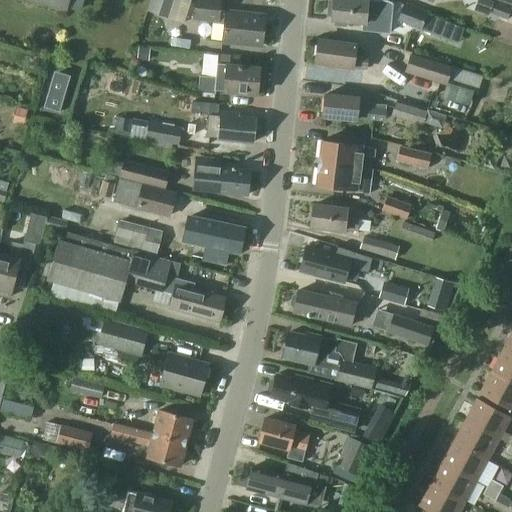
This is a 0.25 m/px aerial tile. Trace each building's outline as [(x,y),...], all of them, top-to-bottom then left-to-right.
[(34,0),(67,8),(68,0),(34,0)] [(151,0),(148,11),(169,18),(174,0),(151,0)] [(195,0),(194,19),(220,22),(224,27),(222,41),(262,46),(265,15),(220,11),(220,0),(195,0)] [(328,0),(327,16),(332,17),(332,20),(365,23),(380,25),(382,3),(367,1),(354,0),(328,0)] [(422,29),(427,14),(404,5),(398,20),(422,30),(422,29)] [(437,18),(427,14),(422,29),(431,33),(437,18)] [(319,40),(316,63),(353,68),(353,66),(366,68),(368,56),(354,55),(356,45),(319,40)] [(412,55),(406,72),(446,86),(452,68),(412,55)] [(217,63),(216,77),(200,76),(199,92),(214,93),(214,90),(257,94),(260,67),(217,63)] [(55,71),(44,107),(59,111),(70,76),(55,71)] [(325,95),(323,117),(356,120),(356,118),(369,119),(370,108),(357,107),(358,98),(325,95)] [(191,113),(218,115),(219,103),(192,101),(191,113)] [(396,104),(393,115),(423,124),(427,113),(396,104)] [(208,114),(206,136),(219,138),(219,139),(252,143),(254,117),(237,116),(238,112),(222,111),(221,116),(208,114)] [(145,138),(148,121),(132,118),(129,138),(146,141),(146,138),(145,138)] [(145,138),(146,138),(178,144),(181,127),(148,121),(145,138)] [(321,141),(319,163),(360,168),(361,155),(374,157),(375,149),(362,146),(321,141)] [(400,147),(396,160),(427,168),(431,154),(400,147)] [(195,155),(192,189),(215,191),(215,192),(246,195),(249,170),(222,167),(223,158),(195,155)] [(143,185),(165,190),(169,172),(123,160),(119,178),(143,184),(143,185)] [(319,163),(316,185),(356,190),(356,192),(370,194),(371,182),(373,170),(360,168),(319,163)] [(143,184),(119,178),(112,202),(137,208),(168,216),(174,192),(165,190),(143,185),(143,184)] [(0,201),(5,203),(9,190),(0,187),(0,201)] [(387,197),(382,210),(406,219),(411,206),(387,197)] [(314,204),(311,226),(344,230),(344,229),(357,230),(358,219),(346,217),(347,209),(314,204)] [(195,241),(207,244),(204,260),(230,265),(233,250),(239,251),(244,228),(211,221),(199,219),(195,241)] [(119,220),(113,244),(156,255),(162,231),(119,220)] [(435,232),(404,221),(400,230),(432,241),(435,232)] [(170,262),(67,231),(64,242),(60,241),(48,280),(119,300),(125,280),(162,291),(162,290),(173,293),(169,307),(186,312),(219,321),(225,297),(194,288),(195,283),(166,275),(170,262)] [(360,249),(396,260),(400,246),(364,235),(360,249)] [(0,253),(0,294),(11,297),(18,268),(30,271),(37,243),(24,240),(23,244),(13,242),(10,256),(0,253)] [(368,273),(373,257),(364,254),(337,246),(335,254),(306,246),(299,270),(318,275),(344,281),(348,267),(368,273)] [(409,289),(384,282),(380,297),(404,304),(409,289)] [(292,295),(290,304),(292,307),(295,307),(294,312),(308,315),(308,317),(310,318),(311,316),(325,319),(352,325),(357,304),(331,298),(299,291),(298,294),(295,293),(292,295)] [(377,308),(371,325),(388,330),(388,332),(429,344),(435,325),(381,309),(377,308)] [(107,319),(100,344),(142,355),(149,330),(141,328),(107,319)] [(283,345),(282,351),(284,354),(283,357),(314,364),(314,362),(331,366),(341,369),(344,359),(339,351),(335,350),(337,340),(320,336),(320,337),(306,334),(306,336),(289,333),(286,343),(283,345)] [(511,355),(511,334),(503,351),(511,355)] [(511,382),(511,355),(503,351),(492,372),(511,382)] [(172,352),(168,366),(163,385),(201,395),(210,362),(205,360),(172,352)] [(341,369),(338,381),(371,389),(374,377),(376,367),(353,361),(344,359),(341,369)] [(511,382),(492,372),(480,393),(511,410),(511,382)] [(310,419),(353,430),(359,409),(326,401),(331,384),(296,375),(295,379),(277,374),(275,379),(273,378),(270,381),(268,387),(270,391),(272,391),(271,396),(290,401),(290,402),(307,407),(307,406),(313,407),(310,419)] [(105,386),(73,377),(70,389),(101,398),(105,386)] [(466,420),(500,438),(511,417),(478,399),(466,420)] [(159,410),(153,433),(186,442),(192,418),(159,410)] [(265,418),(259,441),(289,449),(287,457),(302,461),(304,451),(307,440),(292,436),(295,426),(265,418)] [(454,441),(488,459),(500,438),(466,420),(454,441)] [(93,434),(61,425),(56,443),(88,452),(93,434)] [(180,465),(186,442),(153,433),(129,427),(126,440),(150,446),(147,457),(180,465)] [(0,452),(21,458),(25,441),(0,434),(0,452)] [(333,473),(357,484),(373,447),(350,436),(333,473)] [(47,451),(40,442),(38,440),(28,448),(37,459),(47,451)] [(443,463),(477,481),(488,459),(454,441),(443,463)] [(84,454),(62,448),(58,461),(81,467),(84,454)] [(443,463),(431,484),(465,502),(477,481),(443,463)] [(253,467),(247,489),(285,499),(305,505),(312,483),(316,484),(325,486),(328,476),(318,473),(304,468),(291,464),(287,476),(283,475),(283,474),(253,467)] [(491,479),(487,487),(500,493),(504,486),(491,479)] [(431,511),(459,511),(465,502),(431,484),(420,506),(431,511)] [(500,493),(487,487),(483,494),(496,501),(500,493)] [(125,490),(119,511),(167,511),(170,502),(138,493),(125,490)]
